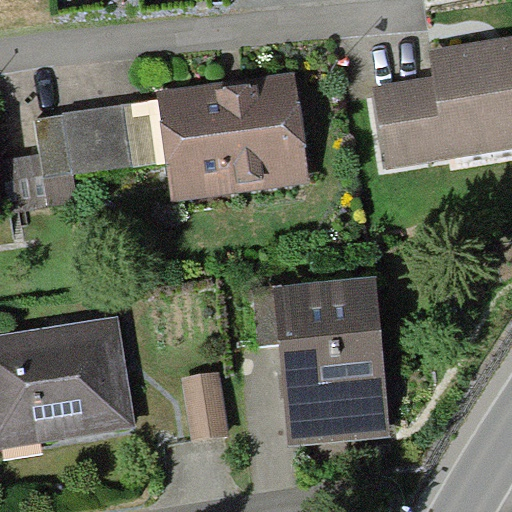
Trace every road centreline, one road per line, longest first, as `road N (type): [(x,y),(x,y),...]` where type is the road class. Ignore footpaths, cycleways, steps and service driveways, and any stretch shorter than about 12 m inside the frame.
road 1 (unclassified): [(421,2),(0,54)]
road 2 (tertiary): [(451,511),(511,403)]
